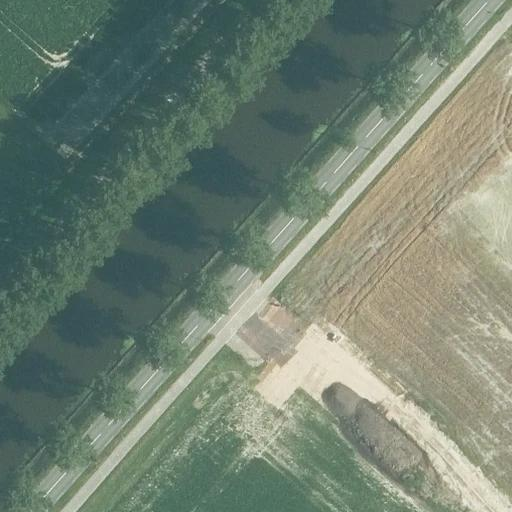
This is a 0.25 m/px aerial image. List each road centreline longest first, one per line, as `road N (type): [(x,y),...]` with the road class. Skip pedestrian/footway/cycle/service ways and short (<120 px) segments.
road 1 (secondary): [(31,511),(491,0)]
road 2 (tertiary): [(0,299),(266,0)]
